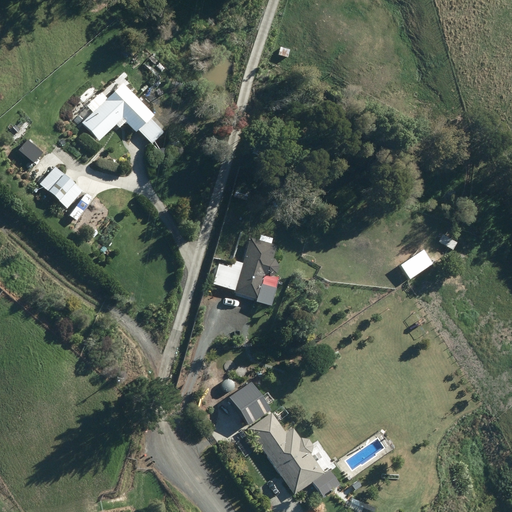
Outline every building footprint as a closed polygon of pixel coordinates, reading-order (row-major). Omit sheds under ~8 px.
[(118,86),(80,125),(99,144),(122,121),(135,134),(138,132),(151,144),(164,131),(118,86)] [(82,194),(54,167),(37,184),(65,211),(82,194)] [(229,247),(226,258),(214,255),(198,304),(223,312),(228,294),(252,301),(251,304),(267,308),(273,289),(260,285),(263,277),(269,279),(278,250),(269,247),(271,239),(256,234),(253,243),(245,240),(241,251),(229,247)] [(208,244),(191,238),(174,282),(191,289),(208,244)] [(272,412),(248,430),(296,495),(325,474),(311,454),(316,451),(297,426),(288,433),(272,412)]
